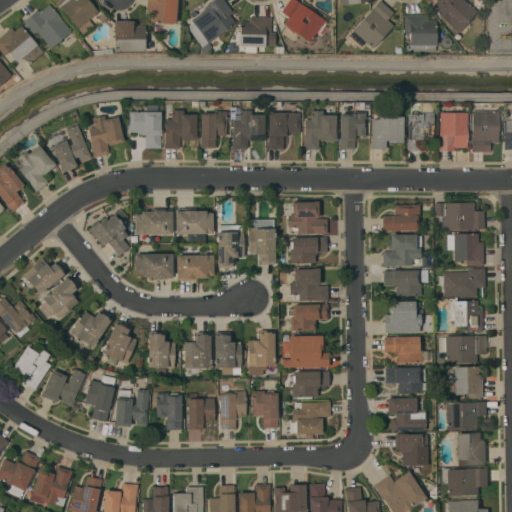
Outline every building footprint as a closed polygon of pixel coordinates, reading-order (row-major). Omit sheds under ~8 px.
[(78,28),(61,8),(60,9),(52,0),(87,0),(98,11),(78,28)] [(176,0),(175,23),(150,21),(150,12),(145,12),(146,0),(176,0)] [(186,26),(192,21),(191,19),(208,7),(206,4),(211,0),(223,0),(232,11),(229,14),(235,22),(207,42),(209,45),(208,52),(199,52),(201,46),(186,26)] [(295,0),(326,21),(319,32),(316,30),(309,41),(283,23),(288,16),(280,11),(287,0),(295,0)] [(379,0),(381,0),(393,12),(386,19),(392,24),(371,47),(352,29),(379,0)] [(432,8),(438,2),(436,0),(465,0),(477,10),(459,31),(432,8)] [(36,30),(33,33),(22,21),(36,9),(39,12),(48,3),(71,30),(50,47),(36,30)] [(415,50),(415,44),(409,44),(409,31),(403,31),(403,14),(427,14),(427,19),(436,19),(435,44),(434,44),(434,50),(415,50)] [(270,17),(270,31),(274,31),(274,44),(264,44),(264,45),(255,45),(255,52),(243,51),(244,45),(239,45),(239,21),(248,21),(249,16),(270,17)] [(113,50),(113,20),(136,20),(136,25),(145,25),(144,50),(113,50)] [(0,35),(11,26),(14,30),(20,25),(43,51),(27,64),(22,57),(16,61),(8,51),(3,54),(0,50),(0,35)] [(0,61),(11,74),(0,83),(0,61)] [(406,148),(407,114),(404,114),(405,101),(431,101),(431,111),(433,111),(432,136),(422,135),(422,148),(406,148)] [(146,110),(146,105),(157,104),(157,111),(159,111),(160,128),(160,134),(160,147),(145,147),(144,134),(139,134),(139,130),(128,131),(128,125),(129,125),(128,111),(146,110)] [(371,118),(377,118),(378,108),(389,109),(389,115),(402,116),(402,142),(387,142),(387,139),(385,139),(385,148),(371,148),(371,118)] [(195,135),(196,135),(196,139),(178,139),(178,147),(163,147),(163,143),(164,143),(164,118),(170,118),(171,109),(183,109),(183,113),(195,113),(195,135)] [(231,147),(231,143),(232,143),(232,118),(230,118),(230,111),(238,111),(238,109),(250,109),(250,113),(264,114),(264,139),(247,139),(246,148),(231,147)] [(302,148),(302,143),(303,143),(303,118),(309,119),(309,109),(322,109),(322,114),(335,114),(334,133),(335,133),(335,140),(319,140),(319,138),(318,138),(318,148),(302,148)] [(225,134),(214,134),(214,147),(200,147),(200,112),(213,112),(213,110),(225,110),(225,134)] [(498,110),(498,141),(489,141),(489,151),(471,150),(471,110),(498,110)] [(299,127),(299,132),(287,132),(287,135),(283,135),(282,148),(267,148),(267,144),(268,111),(299,112),(299,127)] [(364,135),(353,135),(353,148),(339,148),(339,113),(352,113),(352,111),(364,111),(364,135)] [(467,111),(467,146),(453,146),(453,150),(438,150),(438,134),(439,134),(439,111),(467,111)] [(122,137),(123,141),(106,144),(108,153),(93,156),(92,152),(90,143),(91,143),(87,127),(93,126),(91,117),(103,114),(104,118),(117,115),(122,137)] [(503,121),(509,121),(509,119),(511,119),(511,149),(503,149),(503,121)] [(88,152),(90,156),(89,157),(89,158),(82,161),(81,160),(80,160),(78,155),(73,158),(74,162),(75,161),(76,164),(74,165),(75,166),(63,171),(63,170),(61,171),(60,168),(60,167),(51,145),(65,139),(67,144),(72,143),(66,128),(76,123),(88,152)] [(51,160),(52,159),(55,164),(42,175),(47,181),(35,191),(33,188),(27,180),(27,179),(18,168),(22,164),(16,157),(26,150),(28,153),(38,144),(51,160)] [(0,196),(0,165),(3,162),(7,166),(8,165),(23,184),(15,191),(24,200),(12,210),(0,196)] [(297,232),(297,226),(288,226),(288,214),(291,214),(291,201),(313,201),(313,200),(318,200),(318,216),(315,216),(315,217),(326,217),(326,232),(297,232)] [(473,201),(474,210),(483,209),(484,228),(443,229),(442,214),(433,215),(433,202),(473,201)] [(418,203),(419,216),(417,216),(417,229),(398,229),(398,230),(382,230),(382,215),(394,214),(394,204),(418,203)] [(171,233),(134,234),(134,213),(140,213),(140,211),(150,210),(150,208),(165,207),(165,208),(171,208),(171,210),(171,233)] [(186,240),(186,233),(175,233),(175,208),(181,208),(181,207),(195,207),(195,209),(206,209),(206,212),(212,212),(212,232),(205,232),(205,240),(186,240)] [(106,241),(102,245),(88,228),(98,220),(99,221),(105,217),(106,218),(112,213),(113,215),(114,214),(124,226),(122,228),(126,234),(122,238),(129,246),(118,255),(106,241)] [(273,218),(273,227),(274,227),(274,260),(274,263),(260,263),(260,253),(254,253),(254,251),(248,251),(248,218),(273,218)] [(242,224),(242,230),(243,230),(243,256),(232,257),(232,266),(218,266),(217,224),(242,224)] [(483,264),(466,265),(466,259),(453,260),(453,249),(446,249),(446,234),(453,234),(452,233),(478,232),(478,241),(482,241),(483,264)] [(386,265),(386,266),(382,266),(381,250),(390,250),(389,233),(394,233),(415,233),(415,235),(421,234),(421,247),(420,247),(420,258),(411,258),(411,264),(386,265)] [(289,262),(289,250),(291,250),(291,237),(326,236),(326,251),(316,251),(316,254),(314,254),(314,262),(289,262)] [(172,252),(172,277),(166,277),(166,278),(151,278),(151,276),(141,276),(141,273),(137,273),(135,270),(134,253),(172,252)] [(213,254),(213,275),(207,275),(207,277),(196,277),(196,280),(182,280),(182,279),(176,279),(175,254),(213,254)] [(39,259),(43,264),(46,262),(49,266),(57,260),(66,271),(38,294),(22,274),(39,259)] [(327,300),(322,300),(322,299),(298,299),(298,293),(289,293),(289,281),(293,281),(293,268),(312,268),(312,267),(318,267),(319,283),(317,283),(317,284),(327,284),(327,300)] [(467,271),(467,268),(484,267),(484,286),(476,286),(476,295),(443,296),(443,284),(438,284),(438,275),(442,275),(442,271),(467,271)] [(427,269),(427,281),(420,281),(420,294),(396,294),(396,293),(395,293),(395,284),(382,285),(382,269),(427,269)] [(58,317),(53,311),(46,317),(38,307),(45,302),(41,297),(69,274),(78,286),(71,292),(78,300),(58,317)] [(35,317),(25,326),(24,324),(14,332),(0,315),(0,298),(3,296),(12,306),(19,299),(35,317)] [(384,332),(383,313),(390,313),(389,301),(414,300),(414,301),(419,301),(419,313),(420,313),(420,324),(419,324),(419,331),(384,332)] [(482,330),(466,330),(466,325),(452,325),(452,319),(447,319),(447,300),(477,300),(477,309),(482,309),(482,330)] [(327,303),(327,318),(316,318),(316,320),(315,320),(315,329),(290,329),(290,316),(292,316),(292,315),(287,315),(287,308),(292,308),(292,304),(327,303)] [(84,310),(94,317),(99,308),(112,317),(91,346),(70,332),(84,310)] [(116,319),(129,325),(125,334),(130,336),(129,339),(135,341),(126,363),(102,352),(116,319)] [(0,341),(8,335),(0,324),(0,341)] [(248,374),(248,365),(247,339),(259,339),(259,329),(274,329),(274,365),(262,365),(262,374),(248,374)] [(173,367),(165,367),(165,373),(155,373),(156,366),(147,366),(149,330),(163,331),(163,340),(174,341),(173,367)] [(185,375),(185,367),(184,367),(183,341),(195,341),(195,331),(209,331),(210,366),(198,367),(198,375),(185,375)] [(214,331),(228,331),(228,334),(229,334),(229,341),(233,341),(234,344),(240,344),(240,367),(240,373),(221,373),(221,367),(214,367),(214,331)] [(445,362),(445,351),(439,351),(439,336),(445,336),(445,335),(485,334),(486,353),(476,353),(476,361),(445,362)] [(283,365),(283,359),(290,359),(290,349),(289,349),(289,336),(321,335),(321,348),(319,348),(319,352),(327,352),(327,365),(283,365)] [(419,335),(419,348),(421,348),(421,361),(397,361),(397,351),(384,351),(384,336),(419,335)] [(26,345),(37,352),(40,348),(49,354),(45,360),(50,364),(34,388),(23,381),(27,376),(13,367),(26,345)] [(419,366),(419,368),(425,367),(425,380),(421,380),(421,381),(425,381),(425,389),(421,389),(421,392),(397,392),(397,382),(384,382),(384,367),(419,366)] [(484,397),(467,397),(467,393),(464,393),(464,397),(455,397),(455,393),(454,393),(453,366),(478,366),(478,373),(483,373),(484,397)] [(85,373),(71,405),(61,401),(63,396),(58,394),(57,396),(55,401),(40,394),(42,390),(43,390),(52,369),(66,375),(64,381),(68,383),(73,368),(85,373)] [(328,370),(328,385),(318,385),(318,387),(317,387),(317,396),(291,396),(291,384),(294,384),(294,381),(292,381),(292,374),(293,374),(293,370),(328,370)] [(91,417),(94,405),(84,402),(90,379),(100,381),(102,374),(115,377),(113,386),(114,387),(105,421),(91,417)] [(146,424),(135,423),(135,418),(130,418),(130,425),(114,424),(114,421),(116,397),(117,397),(118,389),(130,389),(129,397),(131,397),(131,404),(135,404),(136,388),(148,389),(146,424)] [(245,390),(245,415),(235,416),(235,428),(220,428),(219,393),(224,393),(224,391),(231,391),(231,393),(232,393),(232,390),(245,390)] [(251,390),(266,390),(273,390),(273,392),(277,392),(277,427),(262,427),(262,414),(252,415),(251,390)] [(155,392),(168,392),(168,394),(180,394),(181,428),(166,429),(166,416),(155,416),(155,392)] [(214,420),(202,420),(203,428),(187,428),(187,398),(188,398),(188,392),(196,392),(196,397),(214,397),(214,420)] [(425,409),(425,429),(394,429),(394,430),(390,430),(390,428),(389,428),(389,420),(390,420),(390,418),(395,418),(395,413),(391,413),(388,413),(388,412),(386,412),(386,399),(387,399),(387,397),(415,397),(415,409),(425,409)] [(315,401),(324,401),(324,400),(329,400),(329,416),(319,416),(319,417),(321,417),(321,433),(314,433),(296,433),(296,432),(289,432),(289,419),(291,419),(291,408),(293,408),(293,401),(315,401)] [(486,401),(487,415),(477,415),(478,428),(446,428),(445,402),(486,401)] [(431,433),(431,446),(426,446),(425,457),(422,457),(422,464),(405,464),(405,465),(401,465),(401,454),(400,454),(400,451),(399,451),(399,448),(395,448),(395,432),(431,433)] [(481,432),(481,441),(485,441),(486,464),(457,465),(455,433),(481,432)] [(0,465),(1,463),(3,457),(16,463),(17,461),(20,462),(25,450),(40,457),(34,469),(35,469),(33,473),(32,473),(24,490),(0,478),(0,465)] [(72,469),(63,497),(65,497),(62,505),(55,503),(54,505),(43,501),(43,504),(28,499),(31,491),(32,492),(37,472),(38,468),(55,473),(57,465),(72,469)] [(488,468),(488,486),(479,486),(479,495),(447,495),(447,482),(446,482),(445,475),(447,475),(447,468),(488,468)] [(388,473),(393,480),(407,470),(425,496),(423,498),(425,500),(416,507),(414,504),(402,511),(392,511),(380,494),(380,495),(372,484),(388,473)] [(74,485),(82,487),(82,485),(84,485),(86,475),(102,478),(95,511),(83,511),(83,510),(81,509),(81,511),(69,510),(74,485)] [(102,511),(104,494),(103,494),(104,489),(121,491),(122,482),(137,483),(134,511),(102,511)] [(309,511),(309,501),(308,483),(324,482),(324,496),(330,496),(330,499),(341,498),(341,504),(341,511),(309,511)] [(238,511),(238,496),(237,496),(237,492),(254,491),(254,483),(270,483),(270,487),(269,487),(269,511),(238,511)] [(273,511),(273,487),(283,486),(283,492),(290,492),(289,484),(305,483),(305,511),(285,511),(273,511)] [(208,511),(208,497),(218,497),(218,484),(234,484),(234,511),(208,511)] [(142,511),(142,499),(143,499),(143,498),(152,498),(152,485),(167,485),(167,495),(168,495),(168,502),(168,511),(142,511)] [(347,511),(343,488),(359,485),(361,499),(366,498),(366,501),(378,499),(379,504),(378,504),(379,511),(347,511)] [(172,511),(172,492),(185,492),(185,486),(202,486),(202,511),(172,511)] [(479,499),(480,508),(489,508),(489,511),(445,511),(445,502),(447,502),(447,500),(479,499)]
